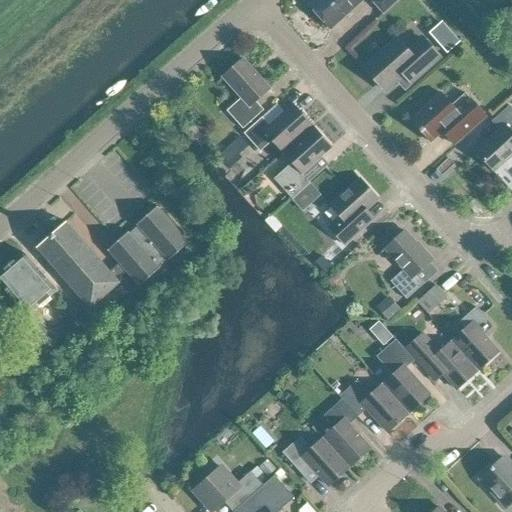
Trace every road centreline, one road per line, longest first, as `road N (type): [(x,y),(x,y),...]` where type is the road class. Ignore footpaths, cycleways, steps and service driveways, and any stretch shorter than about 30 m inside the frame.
road 1 (residential): [(510,233),(456,237),(254,1)]
road 2 (tertiary): [(0,228),(254,1)]
road 3 (residential): [(372,511),(373,491),(428,440),(459,441),(511,397)]
